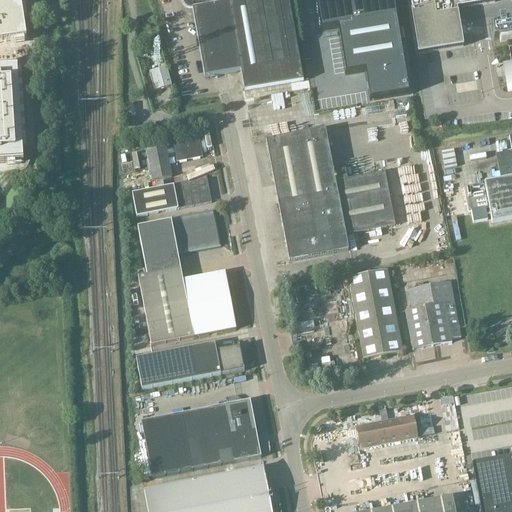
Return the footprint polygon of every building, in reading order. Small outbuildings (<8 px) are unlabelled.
[(192,11),(192,12),(204,79),(240,72),(244,92),(303,81),(288,0),(182,0),(182,4),(184,7),(186,9),(189,10),(192,11)] [(315,0),(321,31),(338,28),(346,74),(364,71),(369,101),(408,94),(403,65),(394,12),(391,0),(315,0)] [(408,0),(418,55),(463,48),(461,36),(466,35),(464,23),(459,23),(457,10),(495,3),(494,0),(408,0)] [(20,6),(0,8),(0,43),(4,43),(26,40),(23,23),(20,6)] [(511,41),(511,20),(496,23),(497,26),(491,27),(494,42),(500,41),(500,44),(511,41)] [(310,45),(302,46),(309,81),(316,80),(310,45)] [(9,69),(0,69),(0,164),(23,163),(17,68),(9,69)] [(163,69),(149,72),(154,92),(168,88),(163,69)] [(348,252),(345,237),(333,173),(325,131),(265,142),(289,264),(348,252)] [(508,141),(459,148),(461,159),(510,152),(508,141)] [(173,147),(174,148),(166,149),(167,155),(175,153),(176,162),(202,157),(199,142),(173,147)] [(171,178),(169,166),(166,149),(146,153),(152,182),(171,178)] [(345,171),(333,173),(345,237),(395,227),(384,174),(347,181),(345,171)] [(511,179),(500,182),(484,185),(492,224),(511,219),(511,179)] [(206,180),(132,195),(136,219),(211,204),(206,180)] [(260,183),(261,193),(269,193),(268,183),(260,183)] [(468,214),(471,213),(473,224),(487,222),(485,210),(487,210),(482,185),(463,189),(468,214)] [(215,227),(212,213),(137,228),(147,277),(181,270),(177,255),(219,247),(218,241),(215,227)] [(236,330),(225,273),(224,273),(183,281),(181,270),(147,277),(138,279),(152,347),(194,338),(223,333),(236,330)] [(348,279),(363,361),(402,354),(386,272),(348,279)] [(450,283),(429,287),(407,291),(411,311),(405,313),(412,352),(452,344),(451,341),(461,339),(450,283)] [(215,344),(136,360),(142,391),(244,371),(240,347),(216,352),(215,344)] [(21,401),(20,389),(4,389),(5,401),(21,401)] [(230,406),(141,424),(152,480),(261,459),(250,403),(242,404),(241,401),(237,398),(229,400),(230,406)] [(434,436),(430,414),(398,420),(402,442),(434,436)] [(412,473),(457,466),(454,444),(409,451),(412,473)] [(511,511),(511,460),(470,468),(478,511),(511,511)] [(148,511),(271,511),(270,503),(274,502),(271,494),(268,496),(263,470),(145,493),(148,511)] [(381,511),(454,511),(452,499),(381,511)]
